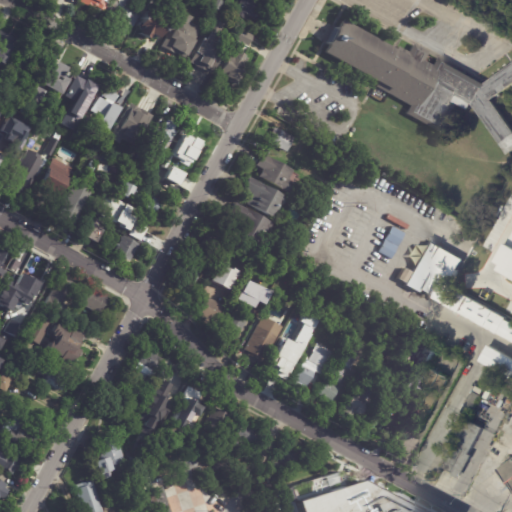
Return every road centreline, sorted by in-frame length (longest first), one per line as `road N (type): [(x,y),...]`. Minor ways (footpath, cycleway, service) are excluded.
road 1 (tertiary): [(307,0),(26,511)]
road 2 (tertiary): [(466,511),(230,384),(143,299)]
road 3 (residential): [(236,129),(5,0)]
road 4 (tertiary): [(143,299),(0,220)]
